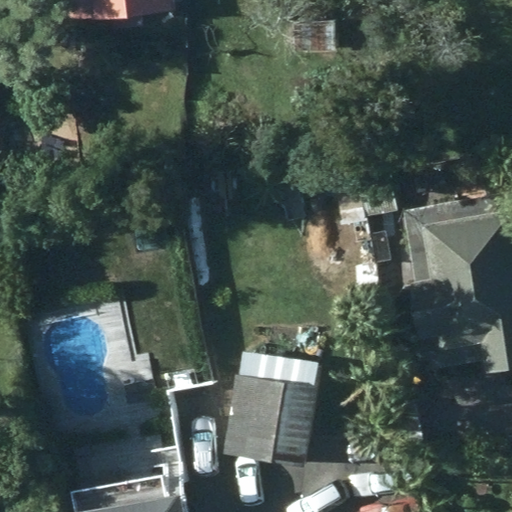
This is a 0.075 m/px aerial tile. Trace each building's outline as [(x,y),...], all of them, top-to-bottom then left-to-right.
[(339,14),(293,13),(295,42),(339,43),(339,14)] [(365,180),(372,210),(399,204),(394,174),(365,180)] [(511,190),(511,187),(405,203),(416,277),(409,278),(396,290),(401,318),(415,326),(422,326),(425,326),(432,359),(488,351),(490,361),(511,357),(511,190)] [(246,339),(228,446),(303,459),(321,352),(246,339)] [(189,511),(183,481),(117,493),(120,508),(96,511),(189,511)]
